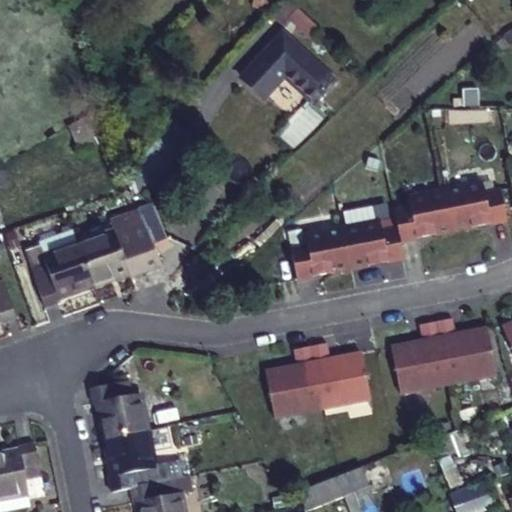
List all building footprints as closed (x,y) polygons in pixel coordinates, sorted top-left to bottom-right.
[(337,85),(286,37),(245,81),(267,101),(287,79),(317,106),(337,85)] [(294,152),(326,117),(306,99),(273,134),(294,152)] [(181,156),(163,139),(145,158),(163,176),(181,156)] [(163,176),(145,158),(137,167),(148,192),(163,176)] [(481,184),(445,191),(452,232),(506,221),(499,190),(483,192),(481,184)] [(452,232),(445,191),(407,199),(409,207),(393,211),(396,227),(399,242),(452,232)] [(169,240),(155,208),(140,214),(153,247),(169,240)] [(158,260),(140,214),(127,218),(134,236),(118,241),(115,234),(82,246),(97,287),(131,274),(132,278),(161,268),(158,260)] [(134,236),(127,218),(112,224),(115,234),(118,241),(134,236)] [(380,231),(378,222),(341,230),(349,270),(402,260),(399,242),(396,227),(380,231)] [(349,270),(341,230),(304,237),(306,246),(290,248),(296,281),(349,270)] [(27,254),(47,309),(64,303),(62,300),(97,287),(82,246),(47,259),(43,249),(27,254)] [(0,322),(4,321),(5,325),(20,320),(7,283),(0,285),(0,322)] [(454,335),(451,319),(435,322),(447,385),(495,375),(486,329),(454,335)] [(447,385),(435,322),(418,325),(422,341),(390,347),(399,393),(447,385)] [(511,322),(501,328),(511,351),(511,322)] [(328,360),(325,344),(309,348),(322,410),(370,400),(360,354),(328,360)] [(322,410),(309,348),(293,351),(296,367),(264,373),(274,419),(322,410)] [(136,396),(126,399),(123,382),(87,390),(86,392),(89,406),(93,405),(100,440),(125,435),(144,431),(136,396)] [(434,457),(464,448),(458,430),(427,438),(434,457)] [(107,476),(104,477),(107,493),(127,489),(167,480),(163,463),(151,466),(144,431),(125,435),(100,440),(107,476)] [(0,511),(16,511),(28,510),(28,502),(43,499),(39,477),(33,447),(18,450),(18,454),(0,457),(0,511)] [(354,491),(370,484),(362,463),(334,476),(304,491),(306,511),(310,511),(353,492),(354,491)] [(167,480),(127,489),(131,504),(136,503),(137,511),(183,511),(180,493),(192,491),(189,475),(167,480)] [(448,493),(454,511),(458,511),(490,500),(484,480),(448,493)] [(379,511),(370,484),(354,491),(361,511),(379,511)] [(361,511),(354,491),(353,492),(359,511),(361,511)]
